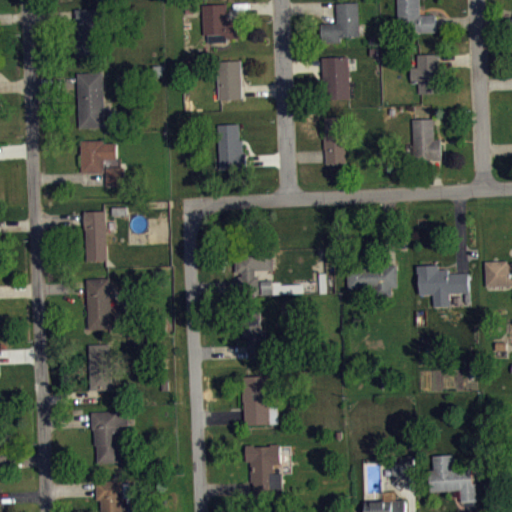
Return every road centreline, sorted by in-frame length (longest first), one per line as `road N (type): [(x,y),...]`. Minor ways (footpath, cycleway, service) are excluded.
road 1 (residential): [(49,511),(27,0)]
road 2 (residential): [(191,204),(511,186)]
road 3 (residential): [(199,511),(191,204)]
road 4 (residential): [(289,198),(280,0)]
road 5 (residential): [(483,188),(474,0)]
